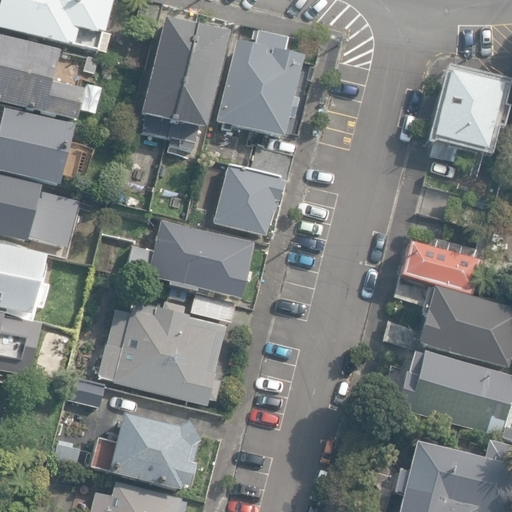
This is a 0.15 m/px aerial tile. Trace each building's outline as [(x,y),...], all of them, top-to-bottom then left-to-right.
[(0,0),(0,29),(96,56),(110,0),(0,0)] [(132,31),(153,37),(161,6),(140,1),(132,31)] [(134,132),(166,140),(194,31),(161,23),(134,132)] [(198,33),(194,31),(166,140),(164,147),(191,153),(196,132),(201,134),(225,38),(218,36),(214,30),(204,28),(198,33)] [(214,125),(280,141),(301,60),(284,56),(287,41),(257,33),(253,48),(235,43),(214,125)] [(0,103),(76,123),(83,93),(55,86),(63,54),(0,38),(0,103)] [(429,158),(450,163),(453,152),(467,155),(468,150),(483,154),(500,89),(446,76),(430,140),(433,141),(429,158)] [(0,175),(56,189),(71,128),(2,111),(0,117),(0,175)] [(248,172),(284,183),(291,158),(255,148),(248,172)] [(210,226),(261,240),(271,205),(275,206),(281,184),(226,169),(210,226)] [(0,240),(24,246),(39,189),(0,179),(0,240)] [(208,293),(240,301),(247,269),(246,269),(252,245),(159,223),(152,253),(131,248),(125,272),(146,277),(146,279),(167,284),(167,287),(194,294),(194,295),(206,299),(208,293)] [(0,312),(28,320),(43,260),(12,252),(13,249),(0,245),(0,312)] [(401,277),(472,298),(481,265),(410,246),(401,277)] [(511,359),(511,311),(432,292),(433,289),(402,279),(394,300),(423,309),(421,319),(424,320),(417,348),(509,371),(511,359)] [(190,318),(231,328),(236,309),(195,299),(190,318)] [(111,385),(205,408),(206,402),(214,404),(219,384),(213,382),(215,375),(212,374),(223,328),(187,320),(188,319),(180,317),(182,309),(162,305),(161,311),(154,310),(153,311),(133,306),(132,312),(130,312),(129,316),(113,312),(97,378),(112,382),(111,385)] [(413,350),(419,331),(387,323),(382,343),(413,350)] [(50,363),(55,345),(45,342),(40,360),(50,363)] [(441,423),(499,438),(511,386),(511,378),(420,355),(419,357),(411,355),(405,376),(403,376),(393,412),(428,420),(427,423),(440,427),(441,423)] [(63,401),(98,410),(103,387),(69,379),(63,401)] [(106,476),(177,494),(178,489),(187,491),(193,467),(190,467),(195,448),(196,446),(184,425),(175,431),(120,418),(113,446),(93,441),(87,469),(106,473),(106,476)] [(358,442),(397,452),(402,430),(363,421),(358,442)] [(500,438),(511,441),(511,431),(502,429),(500,438)] [(511,468),(502,466),(506,448),(486,444),(482,461),(413,445),(406,474),(396,472),(392,494),(400,496),(396,511),(508,511),(511,494),(511,468)] [(53,460),(74,465),(77,452),(56,446),(53,460)] [(182,511),(185,505),(179,503),(179,501),(113,484),(110,498),(94,494),(89,511),(182,511)] [(40,511),(58,511),(61,502),(44,497),(40,511)]
